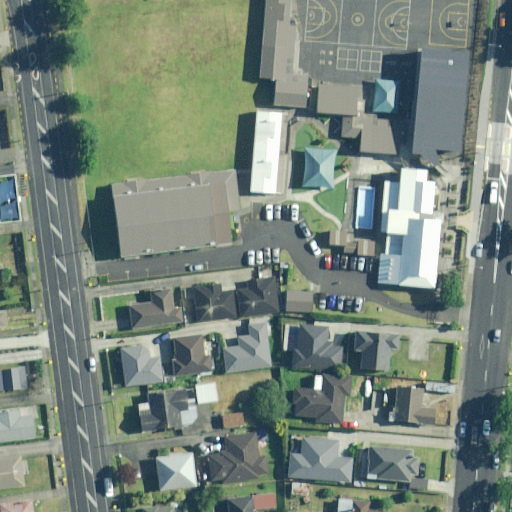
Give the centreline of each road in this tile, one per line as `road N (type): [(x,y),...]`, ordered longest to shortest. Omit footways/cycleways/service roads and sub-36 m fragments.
road 1 (residential): [(25,0),(92,511)]
road 2 (tertiary): [(472,511),(511,86)]
